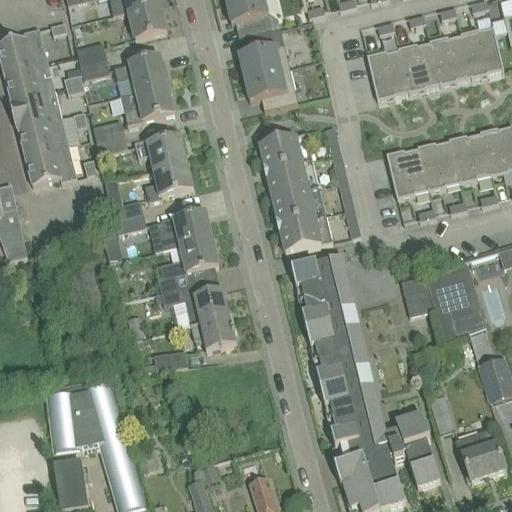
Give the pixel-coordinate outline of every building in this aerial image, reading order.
[(66,0),(69,11),(97,4),(110,0),(66,0)] [(110,0),(115,20),(130,17),(161,9),(159,0),(110,0)] [(264,0),(250,0),(227,6),(233,29),(262,22),(264,34),(273,32),(264,0)] [(386,0),(371,0),(370,0),(372,7),(371,7),(371,8),(388,4),(388,3),(387,3),(386,0)] [(354,4),(339,7),(341,14),(340,15),(340,16),(356,12),(357,12),(357,10),(356,11),(354,4)] [(480,7),(471,9),(471,11),(472,11),(474,17),(489,14),(488,7),(487,6),(480,7)] [(168,37),(161,9),(130,17),(136,45),(168,37)] [(308,15),(310,23),(311,23),(326,19),(326,18),(325,18),(323,11),(309,15),(308,15)] [(457,13),(440,17),(440,18),(441,18),(442,25),(458,21),(456,14),(457,14),(457,13)] [(426,20),(409,24),(409,26),(410,25),(411,32),(427,28),(425,22),(426,21),(426,20)] [(66,28),(52,31),(54,40),(68,36),(66,28)] [(394,28),(377,32),(378,33),(379,33),(380,40),(396,36),(394,29),(395,29),(394,28)] [(479,35),(463,39),(473,83),(490,79),(490,78),(502,75),(503,76),(504,76),(494,32),(492,32),(492,34),(479,37),(479,35)] [(0,48),(0,56),(5,78),(49,67),(40,34),(25,38),(26,42),(0,48)] [(244,43),(248,59),(240,61),(245,84),(290,73),(281,34),(244,43)] [(448,43),(432,46),(442,91),(459,87),(458,85),(471,82),(471,84),(473,83),(463,39),(461,39),(461,41),(448,44),(448,43)] [(416,50),(400,54),(411,98),(428,94),(427,93),(440,90),(440,91),(442,91),(432,46),(430,47),(430,48),(417,52),(416,50)] [(78,54),(81,70),(108,63),(104,49),(78,54)] [(385,57),(368,61),(379,106),(397,101),(396,100),(409,97),(409,98),(411,98),(400,54),(399,54),(399,56),(386,59),(385,57)] [(133,84),(136,98),(168,90),(161,61),(114,73),(117,88),(133,84)] [(112,80),(108,63),(81,70),(85,87),(112,80)] [(5,78),(12,106),(56,95),(49,67),(5,78)] [(290,73),(245,84),(251,107),(263,105),(265,115),(299,108),(290,73)] [(81,80),(65,84),(67,91),(83,87),(81,80)] [(85,95),(83,87),(67,91),(69,99),(85,95)] [(175,119),(168,90),(136,98),(140,113),(124,117),(127,130),(175,119)] [(19,133),(20,134),(63,123),(56,95),(12,106),(13,107),(11,107),(17,133),(19,133)] [(85,117),(74,120),(77,133),(88,131),(85,117)] [(20,134),(27,162),(70,151),(63,123),(20,134)] [(94,132),(98,148),(125,141),(122,127),(94,132)] [(499,133),(482,138),(493,182),(510,177),(510,176),(511,175),(511,131),(499,135),(499,133)] [(336,132),(327,134),(353,243),(362,241),(361,239),(336,132)] [(493,182),(482,138),(480,138),(481,139),(467,143),(467,141),(451,145),(461,189),(478,185),(478,183),(491,181),(491,182),(493,182)] [(282,237),(287,259),(334,248),(308,139),(261,150),(266,171),(264,172),(265,173),(280,170),(282,179),(267,182),(267,184),(269,184),(279,225),(277,225),(278,227),(293,223),(295,232),(280,236),(280,238),(282,237)] [(129,155),(125,141),(98,148),(101,161),(129,155)] [(149,146),(135,149),(139,166),(151,163),(154,175),(187,168),(181,141),(150,148),(149,146)] [(461,189),(451,145),(449,145),(450,147),(436,150),(436,149),(420,152),(430,196),(447,192),(447,191),(459,188),(460,189),(461,189)] [(78,183),(70,151),(27,162),(34,190),(61,183),(62,187),(78,183)] [(430,196),(420,152),(418,153),(419,154),(405,157),(405,156),(388,160),(399,204),(416,200),(416,198),(428,195),(429,197),(430,196)] [(94,164),(85,167),(88,180),(97,178),(94,164)] [(158,190),(146,193),(149,205),(149,208),(150,208),(164,204),(163,202),(194,194),(187,168),(154,175),(158,190)] [(114,227),(115,227),(144,220),(141,206),(124,210),(119,184),(106,186),(111,213),(114,227)] [(0,239),(12,266),(27,262),(27,253),(18,213),(4,217),(0,197),(0,239)] [(496,200),(481,203),(483,210),(482,210),(482,212),(499,208),(499,207),(498,207),(496,200)] [(465,207),(450,211),(452,218),(451,218),(451,219),(468,215),(468,214),(467,214),(465,207)] [(434,214),(419,218),(420,225),(420,227),(437,223),(437,221),(436,221),(434,214)] [(164,226),(157,228),(164,256),(182,251),(213,244),(207,217),(177,224),(176,222),(163,225),(164,226)] [(147,233),(144,220),(115,227),(119,239),(147,233)] [(103,243),(106,254),(117,252),(115,240),(103,243)] [(165,282),(158,284),(161,297),(192,290),(190,280),(189,278),(220,271),(213,244),(182,251),(185,265),(173,268),(162,270),(165,282)] [(344,262),(293,274),(297,292),(298,291),(303,290),(310,316),(305,317),(305,316),(303,317),(312,351),(313,350),(318,349),(324,375),(319,376),(318,376),(326,410),(327,409),(332,408),(338,434),(333,435),(332,435),(336,452),(338,452),(342,470),(336,472),(342,489),(343,489),(343,488),(344,488),(351,511),(358,511),(361,511),(380,511),(388,508),(389,511),(406,507),(401,488),(400,488),(391,462),(394,461),(396,467),(406,463),(404,457),(407,456),(413,475),(419,493),(441,486),(435,467),(428,445),(432,444),(425,424),(411,429),(408,422),(397,426),(400,436),(386,439),(343,263),(345,263),(344,262)] [(437,317),(446,346),(470,339),(460,303),(458,303),(450,278),(428,286),(437,317)] [(402,287),(411,323),(437,317),(426,281),(402,287)] [(192,290),(161,297),(165,311),(195,304),(198,315),(189,317),(192,331),(232,322),(225,294),(195,301),(192,290)] [(145,340),(141,320),(127,324),(132,343),(145,340)] [(232,322),(192,331),(196,345),(204,343),(208,356),(238,349),(232,322)] [(155,359),(156,369),(143,370),(144,377),(189,371),(187,356),(155,359)] [(492,408),(511,401),(511,380),(506,362),(480,371),(492,408)] [(110,383),(46,394),(54,460),(100,450),(118,511),(148,511),(138,475),(133,461),(111,382),(110,383)] [(447,400),(431,405),(441,441),(457,436),(447,400)] [(507,476),(501,457),(494,434),(475,439),(456,446),(462,462),(464,461),(472,487),(507,476)] [(88,511),(82,467),(58,471),(61,494),(63,511),(88,511)] [(216,470),(202,474),(206,487),(219,483),(216,470)] [(277,511),(268,484),(252,489),(258,511),(277,511)] [(211,511),(203,485),(189,489),(196,511),(211,511)]
